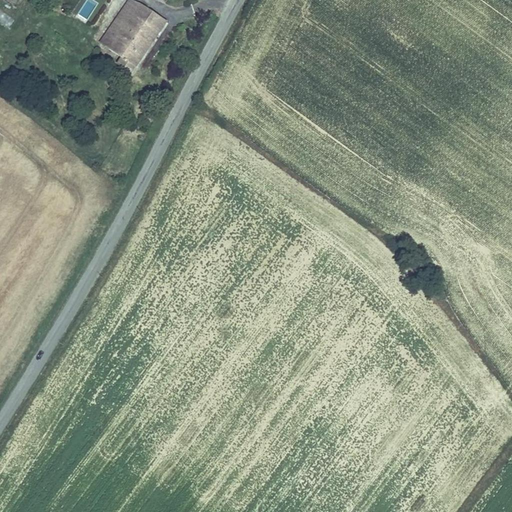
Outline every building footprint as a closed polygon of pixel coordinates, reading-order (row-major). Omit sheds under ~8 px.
[(14,0),(3,0),(13,9),(18,4),(14,0)] [(88,16),(96,3),(90,0),(89,0),(82,13),(88,16)] [(130,74),(165,22),(141,4),(138,7),(129,1),(101,43),(121,58),(118,65),(130,74)] [(0,9),(0,23),(8,29),(15,20),(0,9)] [(91,37),(97,27),(73,10),(66,20),(91,37)]
